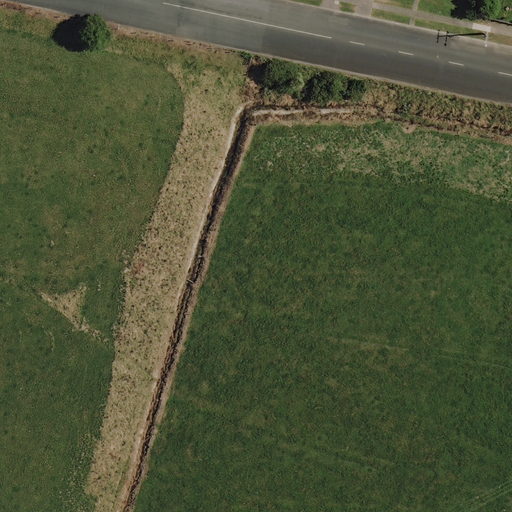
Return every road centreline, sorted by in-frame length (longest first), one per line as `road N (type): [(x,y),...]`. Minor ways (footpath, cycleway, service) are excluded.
road 1 (track): [(148,511),(290,29)]
road 2 (residential): [(511,74),(147,0)]
